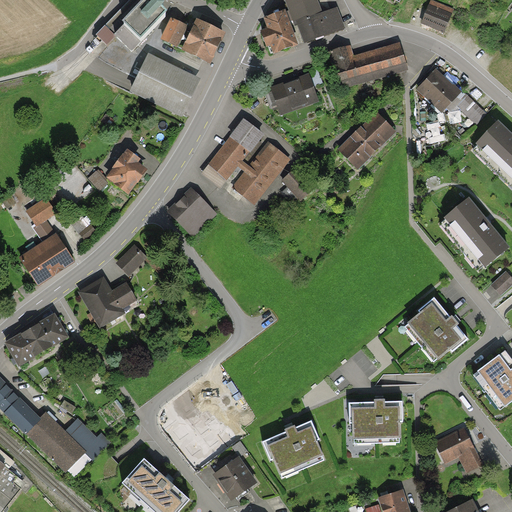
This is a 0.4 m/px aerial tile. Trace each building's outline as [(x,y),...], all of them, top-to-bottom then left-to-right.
[(148,0),(130,0),(96,36),(107,46),(116,37),(132,52),(166,17),(161,12),(164,9),(157,3),(154,6),(148,0)] [(314,0),(289,0),(293,10),(297,19),(306,42),(341,29),(334,11),(321,17),(314,0)] [(451,16),(429,7),(422,23),(444,32),(451,16)] [(293,10),(266,20),(270,31),(264,33),(271,54),(296,45),(288,22),(297,19),(293,10)] [(186,27),(173,21),(164,41),(184,51),(191,36),(183,32),(186,27)] [(224,35),(198,22),(191,36),(184,51),(210,63),(224,35)] [(409,72),(401,43),(356,55),(354,48),(331,54),(341,91),(409,72)] [(200,80),(148,56),(131,92),(182,117),(200,80)] [(462,95),(438,72),(419,92),(443,115),(462,95)] [(313,77),(276,88),(277,92),(269,94),(274,110),(279,108),(281,114),(321,102),(313,77)] [(489,115),(467,97),(456,109),(478,128),(489,115)] [(399,134),(378,113),(339,152),(359,172),(399,134)] [(264,135),(245,121),(208,169),(228,185),(240,170),(245,175),(234,189),(257,206),(292,161),(270,144),(251,168),(243,162),(264,135)] [(511,178),(511,137),(497,125),(477,147),(511,178)] [(132,152),(110,179),(131,195),(149,173),(140,166),(143,161),(132,152)] [(318,190),(297,169),(282,184),(303,205),(318,190)] [(110,186),(100,173),(91,180),(100,193),(110,186)] [(217,216),(193,191),(171,213),(195,238),(217,216)] [(445,220),(485,267),(508,248),(468,200),(445,220)] [(55,213),(47,201),(28,213),(37,226),(55,213)] [(65,215),(85,240),(96,231),(91,225),(89,227),(79,214),(80,213),(75,207),(65,215)] [(74,261),(58,238),(37,252),(35,250),(29,253),(31,256),(22,262),(38,285),(74,261)] [(149,257),(136,245),(118,263),(130,276),(149,257)] [(511,286),(511,278),(507,273),(495,285),(504,294),(511,286)] [(111,295),(103,280),(81,293),(101,326),(123,313),(120,309),(135,300),(127,285),(111,295)] [(470,341),(438,301),(409,325),(442,364),(470,341)] [(54,316),(7,344),(20,365),(67,338),(59,324),(64,321),(61,317),(56,319),(54,316)] [(84,358),(74,342),(64,348),(74,364),(84,358)] [(511,399),(511,360),(506,352),(479,371),(504,405),(511,399)] [(39,420),(0,381),(0,404),(67,471),(85,452),(93,460),(109,443),(101,436),(97,440),(77,421),(65,432),(46,413),(39,420)] [(404,405),(355,405),(356,445),(405,445),(404,405)] [(312,425),(265,443),(279,479),(326,460),(312,425)] [(485,465),(467,429),(437,444),(448,465),(460,459),(468,474),(485,465)] [(234,445),(240,456),(247,452),(241,442),(234,445)] [(0,511),(2,511),(22,489),(14,483),(18,477),(8,470),(14,462),(0,450),(0,511)] [(187,511),(196,502),(145,459),(123,485),(154,511),(187,511)] [(258,483),(242,459),(217,475),(234,500),(258,483)] [(412,511),(406,492),(379,501),(383,511),(412,511)] [(479,511),(474,501),(451,511),(479,511)]
